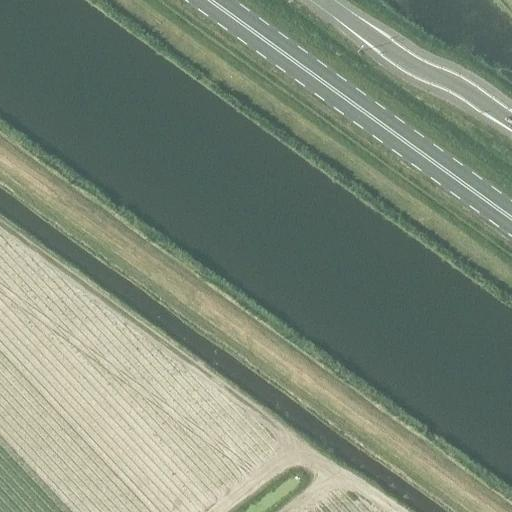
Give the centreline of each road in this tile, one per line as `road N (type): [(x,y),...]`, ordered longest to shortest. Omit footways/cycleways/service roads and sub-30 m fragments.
road 1 (primary): [(511,220),(206,0)]
road 2 (unclassified): [(511,124),(405,65),(316,0)]
